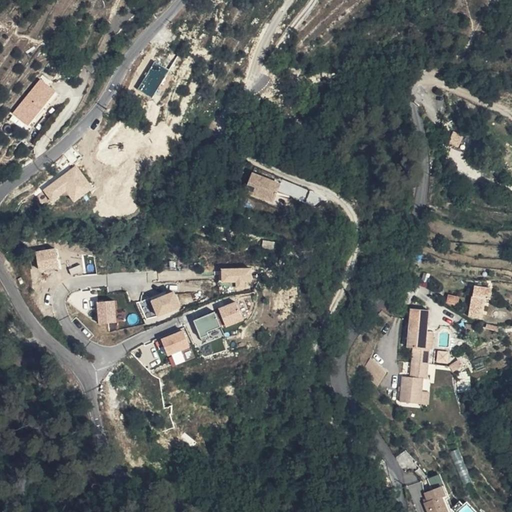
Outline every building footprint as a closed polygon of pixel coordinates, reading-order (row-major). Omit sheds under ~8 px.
[(155,60),(139,89),(154,97),(170,68),(155,60)] [(34,115),(62,81),(47,69),(19,103),(34,115)] [(460,145),(464,134),(455,131),(451,142),(460,145)] [(77,163),(44,189),(54,202),(68,192),(76,202),(95,187),(77,163)] [(251,173),(250,185),(256,185),(254,196),(278,200),(281,178),(251,173)] [(41,270),(62,266),(57,246),(36,250),(41,270)] [(237,281),(237,287),(254,286),(254,266),(223,267),(223,282),(237,281)] [(480,295),(487,296),(489,284),(473,280),(471,292),(480,295)] [(152,298),(159,316),(183,308),(176,290),(152,298)] [(471,292),(469,302),(479,304),(480,295),(471,292)] [(117,298),(98,300),(100,323),(119,321),(117,298)] [(228,326),(247,318),(238,299),(220,307),(228,326)] [(468,311),(477,314),(479,304),(469,302),(468,311)] [(192,316),(194,328),(203,326),(201,314),(192,316)] [(426,328),(407,325),(404,345),(408,346),(422,348),(426,328)] [(162,338),(170,356),(193,345),(185,327),(162,338)] [(427,349),(430,329),(426,328),(422,348),(427,349)] [(408,346),(405,358),(424,361),(427,349),(422,348),(408,346)] [(362,372),(380,384),(389,371),(371,358),(362,372)] [(418,375),(421,376),(424,361),(405,358),(403,373),(418,375)] [(413,401),(416,385),(418,375),(403,373),(395,372),(390,397),(413,401)] [(413,401),(421,402),(424,386),(416,385),(413,401)] [(427,511),(447,511),(439,493),(444,490),(440,479),(423,486),(421,488),(426,499),(423,500),(427,511)] [(439,493),(447,511),(453,511),(454,511),(444,490),(439,493)]
